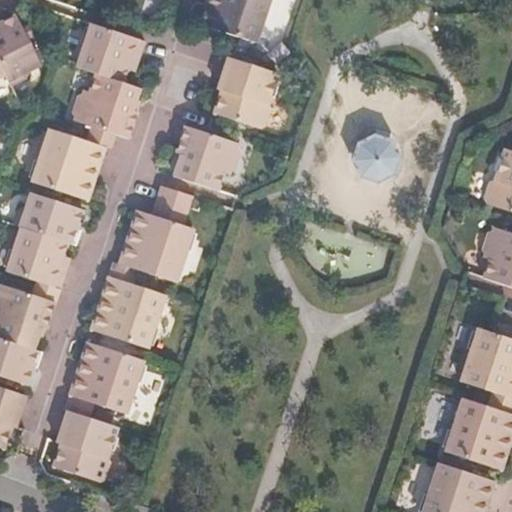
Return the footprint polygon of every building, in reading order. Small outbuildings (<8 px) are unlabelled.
[(269,0),(207,0),(206,4),(200,24),(256,42),(269,0)] [(0,64),(6,77),(11,86),(26,78),(27,72),(26,71),(41,63),(28,38),(23,28),(22,27),(15,14),(0,22),(0,64)] [(76,68),(96,74),(123,83),(127,70),(130,62),(138,65),(145,42),(91,24),(76,68)] [(23,28),(28,38),(33,35),(28,26),(23,28)] [(278,75),(228,58),(218,90),(222,91),(214,114),(259,130),(265,127),(270,112),(267,107),(278,75)] [(135,72),(138,65),(130,62),(127,70),(135,72)] [(74,120),(86,125),(128,139),(137,112),(132,110),(136,100),(140,88),(123,83),(96,74),(90,92),(84,90),(83,94),(75,96),(70,112),(75,117),(74,120)] [(132,110),(137,112),(141,102),(136,100),(132,110)] [(174,177),(217,191),(223,172),(230,175),(231,171),(238,169),(243,153),(239,148),(240,144),(207,134),(185,126),(176,153),(181,155),(178,165),(174,177)] [(50,128),(31,183),(87,201),(94,181),(105,147),(81,139),(50,128)] [(389,143),(374,139),(360,146),(355,161),(362,175),(377,180),(392,173),(396,158),(389,143)] [(511,151),(504,149),(494,181),(489,183),(483,199),(486,204),(511,212),(511,151)] [(181,155),(176,153),(173,163),(178,165),(181,155)] [(157,198),(186,207),(190,195),(161,186),(157,198)] [(13,225),(21,228),(68,243),(76,246),(81,231),(77,229),(83,210),(69,206),(58,202),(31,193),(26,208),(24,208),(18,210),(13,225)] [(60,196),(58,202),(69,206),(71,200),(60,196)] [(184,214),(186,207),(157,198),(155,205),(184,214)] [(120,264),(137,270),(175,283),(193,229),(152,216),(137,211),(131,231),(120,264)] [(511,233),(493,227),(492,230),(485,232),(480,248),(485,254),(483,257),(490,259),(484,278),(511,287),(511,233)] [(7,271),(37,282),(60,290),(68,267),(61,265),(63,257),(68,243),(21,228),(7,271)] [(61,265),(68,267),(71,259),(63,257),(61,265)] [(147,348),(165,295),(133,285),(109,277),(98,310),(92,329),(147,348)] [(0,338),(33,349),(37,338),(40,328),(45,329),(54,302),(32,295),(0,284),(0,338)] [(37,338),(42,339),(45,329),(40,328),(37,338)] [(511,398),(511,340),(476,329),(460,382),(492,392),(511,398)] [(33,367),(37,368),(42,352),(33,349),(0,338),(0,376),(1,377),(13,381),(27,386),(33,367)] [(125,414),(143,361),(87,342),(81,362),(70,396),(93,404),(125,414)] [(0,383),(11,387),(13,381),(1,377),(0,381),(0,383)] [(11,425),(15,427),(25,396),(0,387),(0,447),(3,449),(11,425)] [(511,414),(487,406),(462,398),(445,451),(496,467),(504,442),(509,444),(511,435),(511,414)] [(107,458),(118,427),(89,418),(67,411),(57,442),(62,444),(54,467),(100,481),(105,479),(110,463),(107,458)] [(494,481),(438,463),(422,511),(478,511),(480,507),(485,509),(494,481)]
